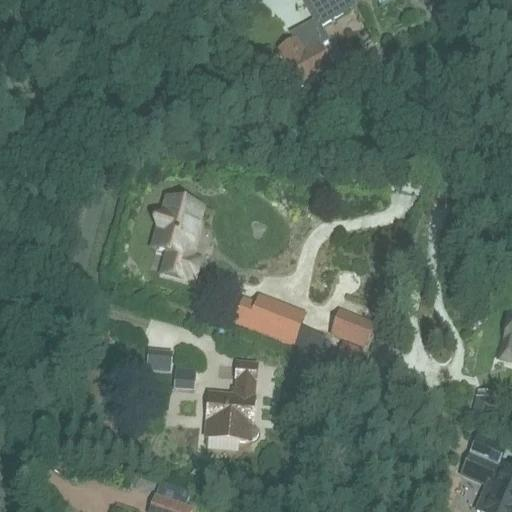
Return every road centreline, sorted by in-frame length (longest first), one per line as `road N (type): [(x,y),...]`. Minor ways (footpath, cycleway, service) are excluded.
road 1 (residential): [(0,479),(104,170),(129,134),(169,130)]
road 2 (residential): [(511,188),(169,130)]
road 3 (track): [(129,134),(32,103),(0,104)]
road 4 (residential): [(169,130),(198,0)]
